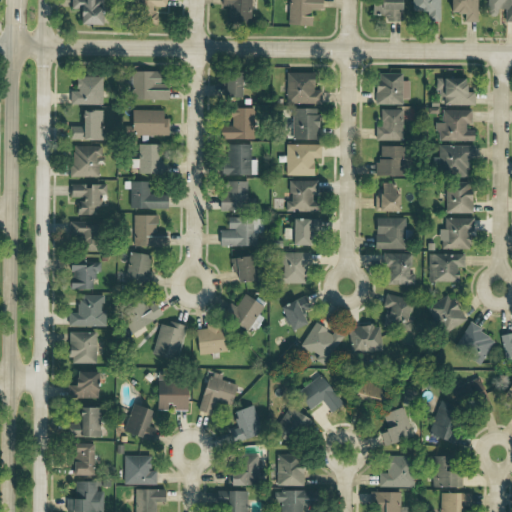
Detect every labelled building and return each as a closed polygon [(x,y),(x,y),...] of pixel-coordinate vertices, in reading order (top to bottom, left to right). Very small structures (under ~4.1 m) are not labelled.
[(101,26),(101,0),(69,0),(69,10),(76,10),(76,25),(101,26)] [(137,0),(138,24),(156,23),(155,8),(164,8),(163,0),(137,0)] [(219,0),(220,6),(226,6),(226,21),(249,21),(249,0),(219,0)] [(286,0),(286,25),(309,26),(309,8),(320,9),(320,0),(286,0)] [(384,21),(399,21),(399,0),(370,0),(370,16),(384,16),(384,21)] [(437,0),(407,0),(408,12),(424,12),(424,22),(438,22),(437,0)] [(447,0),(447,13),(462,13),(462,22),(475,22),(475,0),(447,0)] [(511,0),(485,0),(486,16),(495,16),(495,8),(503,9),(502,21),(511,21),(511,0)] [(164,99),(164,71),(129,72),(130,100),(164,99)] [(238,72),(220,72),(221,98),(238,98),(238,72)] [(319,103),(319,90),(311,90),(311,72),(284,73),(284,104),(319,103)] [(400,74),(374,74),(374,105),(400,105),(400,99),(408,99),(407,81),(400,81),(400,74)] [(100,104),(99,76),(73,77),(73,90),(68,91),(68,105),(100,104)] [(472,105),(472,92),(462,91),(462,78),(435,78),(435,97),(441,97),(441,104),(472,105)] [(252,139),(253,108),(229,108),(229,126),(217,126),(217,139),(252,139)] [(291,140),(316,139),(316,108),(290,108),(291,140)] [(401,110),(377,109),(376,141),(400,141),(401,110)] [(471,142),(472,127),(469,127),(470,110),(440,109),(440,122),(433,122),(433,132),(437,132),(437,141),(471,142)] [(69,139),(100,140),(101,110),(79,110),(79,126),(69,125),(69,139)] [(167,136),(167,118),(161,118),(161,110),(130,110),(130,135),(167,136)] [(136,174),(162,175),(163,145),(137,144),(137,159),(130,159),(130,168),(137,169),(136,174)] [(249,144),(222,145),(223,175),(256,175),(255,160),(250,160),(249,144)] [(319,145),(285,144),(284,175),(311,176),(312,158),(319,158),(319,145)] [(471,146),(436,145),(436,176),(471,176),(471,146)] [(101,147),(69,146),(69,177),(97,177),(97,161),(101,161),(101,147)] [(402,176),(402,146),(377,146),(377,176),(402,176)] [(314,180),(287,181),(287,201),(283,201),(283,212),(315,211),(315,201),(314,201),(314,180)] [(128,208),(165,209),(165,195),(152,195),(153,182),(129,181),(128,208)] [(245,182),(220,181),(219,210),(245,211),(245,182)] [(444,214),(470,213),(469,182),(444,183),(444,214)] [(105,184),(67,184),(67,197),(76,197),(76,215),(95,215),(95,207),(99,207),(99,195),(105,195),(105,184)] [(374,211),(397,212),(397,194),(392,194),(392,185),(374,184),(374,211)] [(130,246),(163,247),(164,236),(155,236),(155,216),(131,215),(130,246)] [(403,218),(373,218),(373,249),(404,249),(404,239),(409,239),(409,230),(403,230),(403,218)] [(472,218),(443,218),(443,229),(438,229),(437,249),(466,250),(467,232),(472,232),(472,218)] [(261,219),(225,220),(225,230),(216,230),(217,247),(255,246),(255,233),(261,233),(261,219)] [(306,245),(306,229),(316,229),(316,219),(290,219),(289,245),(306,245)] [(96,222),(68,221),(67,250),(95,251),(96,222)] [(150,257),(129,252),(122,280),(144,285),(150,257)] [(307,253),(276,252),(276,283),(299,284),(299,272),(307,272),(307,253)] [(413,285),(413,274),(409,274),(409,254),(383,253),(383,284),(413,285)] [(462,254),(427,254),(427,282),(456,282),(456,268),(463,267),(462,254)] [(235,283),(252,280),(247,255),(230,258),(235,283)] [(91,289),(91,272),(98,272),(98,261),(66,261),(66,274),(65,274),(66,289),(91,289)] [(261,306),(241,294),(226,320),(246,332),(261,306)] [(380,322),(404,329),(412,301),(387,294),(380,322)] [(464,320),(446,294),(422,310),(440,336),(464,320)] [(100,295),(74,295),(74,313),(65,313),(66,326),(103,326),(103,311),(100,311),(100,295)] [(304,324),(298,309),(306,305),(302,296),(276,306),(287,331),(304,324)] [(160,316),(151,298),(123,311),(132,330),(160,316)] [(183,325),(167,322),(167,326),(157,324),(150,356),(176,361),(183,325)] [(330,334),(313,323),(296,351),(323,368),(342,336),(332,330),(330,334)] [(480,363),(494,339),(466,324),(453,349),(480,363)] [(348,352),(379,352),(378,326),(347,326),(348,352)] [(195,354),(225,352),(224,327),(194,328),(195,354)] [(93,364),(94,332),(66,332),(66,355),(71,355),(71,364),(93,364)] [(503,364),(511,362),(511,333),(499,335),(503,364)] [(96,398),(96,372),(71,371),(71,385),(65,385),(65,398),(96,398)] [(219,380),(220,375),(208,371),(196,411),(210,415),(214,401),(229,405),(235,385),(219,380)] [(340,403),(318,375),(294,394),(307,410),(319,401),(329,412),(340,403)] [(449,389),(457,407),(484,395),(476,377),(449,389)] [(386,389),(355,379),(350,397),(381,406),(386,389)] [(500,400),(510,404),(506,414),(511,416),(511,382),(508,381),(500,400)] [(185,409),(185,383),(155,382),(154,410),(166,411),(166,408),(185,409)] [(153,428),(145,426),(149,410),(129,405),(123,434),(150,440),(153,428)] [(257,426),(250,405),(230,412),(236,433),(257,426)] [(380,413),(386,429),(378,431),(383,445),(411,435),(401,406),(380,413)] [(98,407),(74,408),(74,437),(98,437),(98,407)] [(449,431),(453,413),(434,408),(427,436),(455,443),(457,433),(449,431)] [(275,434),(298,447),(312,423),(289,409),(275,434)] [(92,475),(92,443),(70,444),(71,476),(92,475)] [(255,455),(231,455),(231,467),(226,467),(226,486),(256,485),(255,455)] [(298,486),(299,455),(275,455),(274,486),(298,486)] [(121,484),(154,485),(154,471),(142,471),(143,456),(122,456),(121,484)] [(411,488),(411,456),(384,456),(383,473),(377,473),(376,487),(411,488)] [(432,488),(460,487),(460,468),(450,469),(450,456),(431,457),(432,488)] [(63,511),(101,511),(101,491),(95,491),(95,482),(73,482),(73,498),(64,498),(63,511)] [(162,503),(163,490),(137,489),(136,511),(152,511),(153,503),(162,503)] [(277,511),(300,511),(300,506),(314,506),(315,491),(272,490),(271,511),(278,511),(277,511)] [(244,511),(245,491),(222,491),(221,511),(244,511)] [(398,511),(399,493),(371,492),(370,511),(398,511)] [(459,511),(460,507),(468,507),(468,494),(439,493),(439,511),(459,511)]
